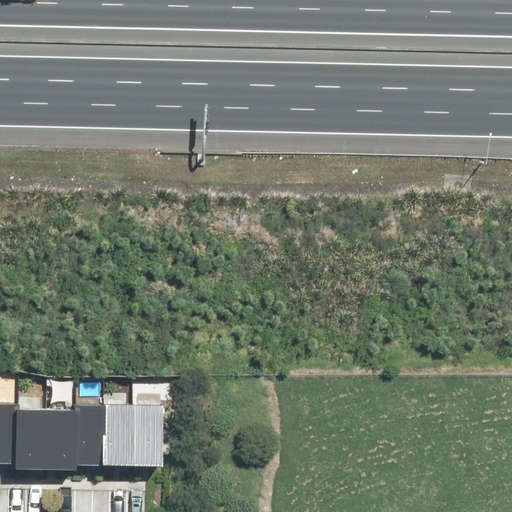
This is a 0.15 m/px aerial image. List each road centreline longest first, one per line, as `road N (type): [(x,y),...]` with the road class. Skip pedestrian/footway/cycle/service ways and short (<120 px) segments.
road 1 (motorway): [(511,94),(0,81)]
road 2 (motorway): [(0,3),(511,12)]
